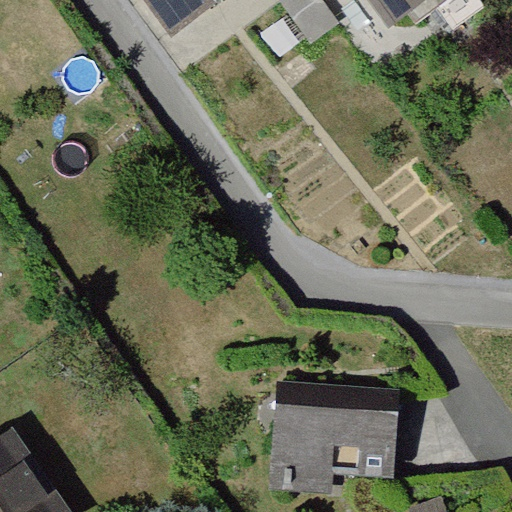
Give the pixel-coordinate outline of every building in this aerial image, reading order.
[(221,0),(132,0),(160,41),(221,0)] [(352,0),(380,36),(426,0),(352,0)] [(285,379),(284,400),(400,404),(400,383),(285,379)] [(381,489),(386,405),(262,399),(257,505),(323,508),(324,486),(381,489)] [(0,511),(40,511),(0,455),(0,511)]
